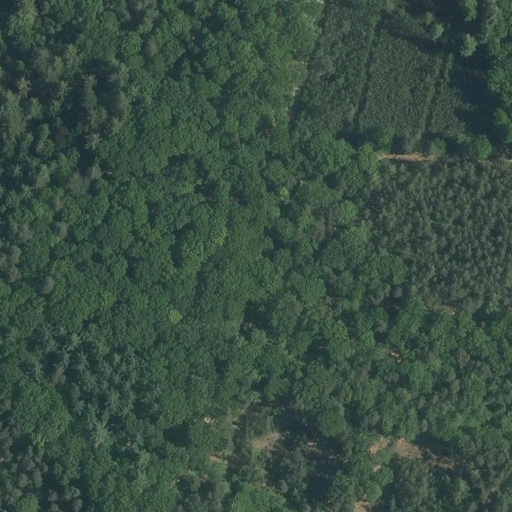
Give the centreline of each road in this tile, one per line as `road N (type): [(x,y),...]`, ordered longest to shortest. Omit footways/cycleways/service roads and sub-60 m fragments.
road 1 (track): [(319,0),(245,299),(171,511)]
road 2 (track): [(0,367),(129,511)]
